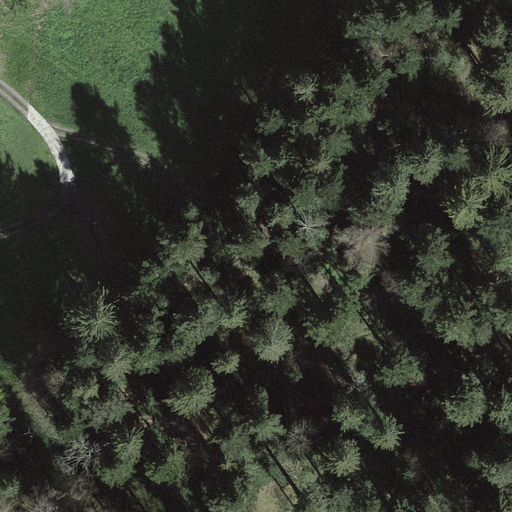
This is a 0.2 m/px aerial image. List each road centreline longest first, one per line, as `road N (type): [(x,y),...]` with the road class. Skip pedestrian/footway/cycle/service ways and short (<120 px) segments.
road 1 (track): [(0,233),(54,210),(68,184),(46,130),(0,89)]
road 2 (track): [(46,130),(182,173),(215,198)]
